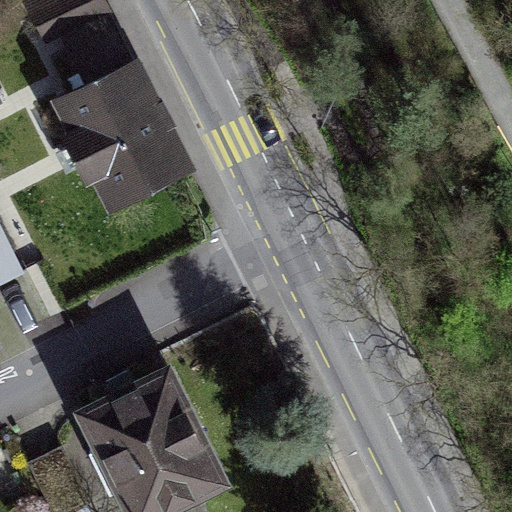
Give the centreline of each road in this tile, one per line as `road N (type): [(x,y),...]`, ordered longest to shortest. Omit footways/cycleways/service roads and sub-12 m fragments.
road 1 (residential): [(0,389),(300,228)]
road 2 (primary): [(300,228),(435,511)]
road 3 (primary): [(185,0),(300,228)]
road 4 (track): [(447,0),(511,117)]
